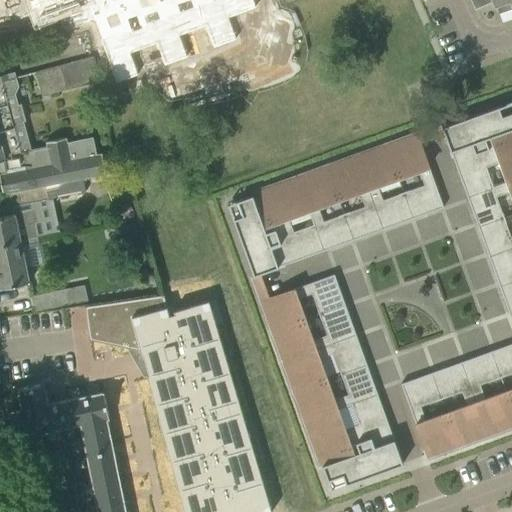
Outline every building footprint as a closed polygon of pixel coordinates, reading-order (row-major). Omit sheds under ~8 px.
[(31,0),(37,14),(54,8),(60,28),(91,20),(114,81),(136,73),(128,51),(153,42),(161,64),(183,56),(175,34),(200,25),(208,46),(229,38),(221,16),(250,6),(247,0),(31,0)] [(99,81),(93,56),(35,72),(41,96),(99,81)] [(0,120),(24,114),(21,104),(17,104),(14,93),(17,86),(15,77),(13,72),(0,75),(0,120)] [(442,127),(462,182),(487,173),(479,151),(511,139),(511,111),(502,116),(498,106),(442,127)] [(24,114),(0,120),(0,160),(3,160),(6,172),(0,173),(0,181),(3,195),(11,193),(46,186),(85,178),(90,177),(105,174),(101,153),(95,154),(92,138),(66,143),(65,138),(61,139),(61,138),(50,141),(50,142),(45,143),(46,147),(31,150),(23,121),(25,120),(24,114)] [(403,192),(412,218),(443,207),(417,136),(387,147),(399,181),(419,173),(423,185),(403,192)] [(511,139),(479,151),(487,173),(462,182),(467,197),(511,180),(511,139)] [(412,218),(403,192),(383,199),(379,188),(399,181),(387,147),(357,158),(363,173),(383,229),(412,218)] [(383,229),(363,173),(357,158),(327,168),(339,202),(360,194),(364,206),(344,214),(353,240),(383,229)] [(339,202),(327,168),(297,179),(323,251),(353,240),(344,214),(323,221),(318,209),(339,202)] [(105,174),(90,177),(91,183),(109,180),(107,174),(105,174)] [(46,186),(11,193),(14,207),(34,203),(88,192),(85,178),(46,186)] [(261,192),(278,238),(299,230),(309,256),(323,251),(297,179),(261,192)] [(511,180),(467,197),(478,226),(504,217),(496,196),(508,191),(511,200),(511,180)] [(246,208),(231,213),(253,276),(309,256),(299,230),(278,238),(261,192),(242,199),(246,208)] [(0,245),(33,238),(37,237),(34,222),(37,221),(34,209),(0,216),(0,245)] [(478,226),(488,256),(511,247),(511,236),(511,237),(504,217),(478,226)] [(37,237),(33,238),(0,245),(0,288),(29,282),(22,250),(39,247),(37,237)] [(511,247),(488,256),(499,286),(511,281),(511,247)] [(262,300),(273,331),(306,319),(298,298),(310,294),(318,314),(345,305),(334,274),(262,300)] [(511,281),(499,286),(510,317),(511,315),(511,281)] [(65,289),(30,296),(33,312),(50,308),(69,304),(87,300),(84,285),(65,289)] [(163,295),(84,307),(89,340),(140,351),(184,511),(271,511),(208,300),(173,310),(174,313),(168,315),(163,295)] [(320,347),(356,335),(345,305),(318,314),(325,334),(313,339),(306,319),(273,331),(284,360),(320,347)] [(356,335),(320,347),(284,360),(295,390),(327,379),(319,358),(332,353),(340,374),(366,364),(356,335)] [(511,387),(505,390),(511,409),(511,343),(491,351),(500,377),(511,372),(511,387)] [(480,385),(500,377),(491,351),(461,362),(487,433),(511,424),(511,409),(505,390),(484,398),(480,385)] [(445,411),(453,434),(457,444),(487,433),(461,362),(431,372),(441,399),(461,392),(465,404),(445,411)] [(334,399),(327,379),(295,390),(305,420),(377,394),(366,364),(340,374),(348,394),(334,399)] [(453,434),(445,411),(425,418),(421,406),(441,399),(431,372),(401,383),(427,455),(457,444),(453,434)] [(125,511),(106,419),(108,419),(103,392),(74,398),(48,404),(44,384),(17,389),(21,409),(8,412),(14,438),(80,425),(97,511),(125,511)] [(305,420),(319,456),(365,440),(357,418),(382,408),(377,394),(305,420)] [(319,456),(327,481),(343,475),(346,484),(402,464),(382,408),(357,418),(365,440),(319,456)]
